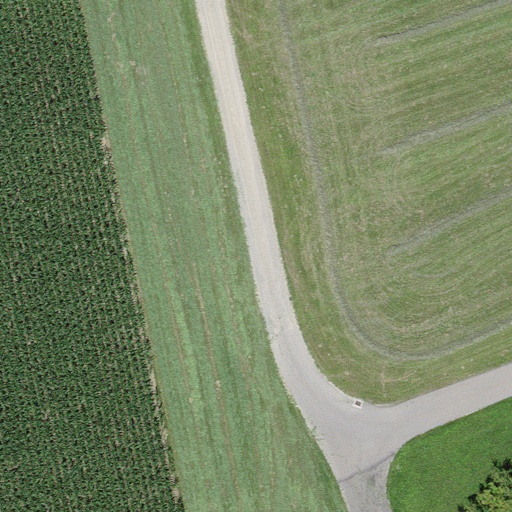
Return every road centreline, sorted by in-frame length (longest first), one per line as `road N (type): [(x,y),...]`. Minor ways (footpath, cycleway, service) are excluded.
road 1 (track): [(343,441),(281,319),(239,181),(205,0)]
road 2 (track): [(343,441),(511,379)]
